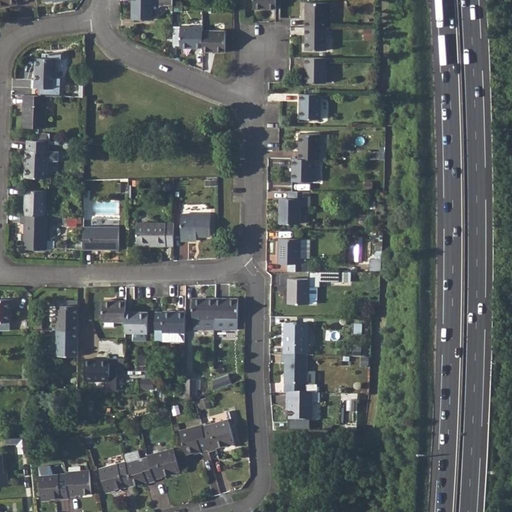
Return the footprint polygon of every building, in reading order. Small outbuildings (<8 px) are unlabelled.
[(133,0),(133,19),(154,19),(154,10),(158,10),(162,5),(174,6),(174,0),(133,0)] [(276,9),(276,0),(254,0),(254,8),(276,9)] [(306,2),(306,27),(327,27),(327,2),(306,2)] [(174,28),(173,44),(181,45),(181,47),(196,48),(203,48),(203,30),(203,27),(181,26),(181,28),(174,28)] [(327,27),(306,27),(306,49),(327,50),(327,27)] [(203,48),(203,51),(225,52),(226,31),(203,30),(203,48)] [(48,88),(48,96),(64,96),(64,78),(57,78),(57,58),(65,59),(65,51),(49,53),(49,58),(36,58),(35,80),(33,80),(33,88),(40,88),(48,88)] [(327,57),(305,57),(305,82),(327,82),(327,57)] [(321,93),(300,93),(299,118),(321,118),(321,93)] [(40,95),(24,95),(23,127),(46,128),(48,96),(40,95)] [(299,133),(299,158),(314,158),(320,158),(321,133),(299,133)] [(26,150),(25,178),(48,179),(49,141),(48,141),(38,141),(28,140),(28,150),(26,150)] [(299,158),(293,158),(292,180),(314,180),(314,173),(314,158),(299,158)] [(26,190),(25,215),(46,216),(47,191),(26,190)] [(311,191),(289,191),(289,198),(280,198),(279,222),(300,223),(301,205),(304,206),(311,206),(311,198),(311,191)] [(211,214),(182,214),(182,240),(196,240),(197,236),(211,236),(211,214)] [(25,215),(23,215),(23,223),(25,223),(24,249),(46,250),(48,216),(46,216),(25,215)] [(137,245),(174,245),(174,222),(137,222),(137,245)] [(120,226),(84,226),(84,250),(120,250),(120,226)] [(288,263),(288,270),(309,271),(310,258),(300,258),(300,247),(300,238),(279,238),(279,263),(288,263)] [(300,247),(300,258),(310,258),(310,247),(300,247)] [(382,260),(373,259),(372,269),(381,270),(382,260)] [(340,271),(327,271),(327,281),(339,281),(340,274),(340,271)] [(289,278),(288,303),(310,303),(310,278),(289,278)] [(216,329),(216,318),(216,297),(194,297),(193,318),(195,318),(195,328),(216,329)] [(216,297),(216,318),(238,319),(239,297),(216,297)] [(11,299),(0,299),(0,330),(8,330),(8,322),(9,322),(10,307),(11,307),(11,299)] [(126,312),(126,300),(103,300),(103,321),(126,321),(126,312)] [(55,319),(56,331),(77,331),(77,306),(56,306),(55,319)] [(156,312),(156,340),(186,341),(186,332),(186,311),(164,311),(164,312),(156,312)] [(126,321),(125,333),(133,333),(148,333),(148,312),(126,312),(126,321)] [(284,326),(283,356),(305,357),(307,357),(307,326),(284,326)] [(56,331),(55,356),(76,356),(77,331),(56,331)] [(111,356),(111,358),(111,369),(118,369),(125,369),(125,356),(111,356)] [(283,356),(281,356),(281,364),(285,364),(284,394),(285,394),(304,394),(305,387),(305,357),(283,356)] [(86,358),(86,379),(111,379),(110,386),(118,386),(118,369),(111,369),(111,358),(100,358),(86,358)] [(143,388),(155,388),(155,378),(143,378),(143,388)] [(185,378),(185,401),(197,397),(198,379),(193,378),(185,378)] [(304,394),(285,394),(285,403),(288,403),(287,421),(311,421),(312,394),(304,394)] [(230,419),(204,426),(204,425),(181,431),(188,454),(202,450),(202,452),(211,450),(211,451),(218,449),(218,447),(236,442),(230,419)] [(30,438),(19,438),(20,444),(20,453),(32,452),(31,446),(30,438)] [(175,448),(149,455),(149,457),(155,480),(164,478),(163,476),(181,472),(175,448)] [(127,463),(133,486),(148,482),(148,483),(156,481),(155,480),(149,457),(127,463)] [(127,461),(101,468),(107,491),(125,487),(125,488),(133,486),(127,463),(127,461)] [(78,495),(93,494),(91,470),(68,472),(68,473),(70,497),(78,496),(78,495)] [(68,473),(41,475),(43,499),(62,498),(62,499),(70,498),(70,497),(68,473)]
